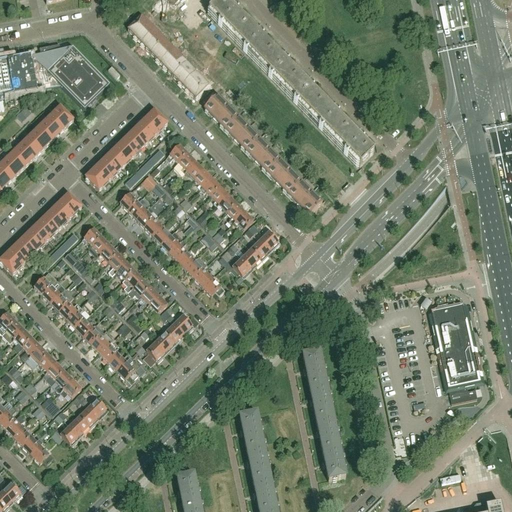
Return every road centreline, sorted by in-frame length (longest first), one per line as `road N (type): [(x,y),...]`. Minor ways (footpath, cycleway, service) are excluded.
road 1 (unclassified): [(354,511),(385,481),(389,464),(357,311),(333,275)]
road 2 (residential): [(217,332),(62,174)]
road 3 (residential): [(304,244),(150,87)]
road 4 (residential): [(250,0),(396,150)]
road 5 (residential): [(131,417),(0,282)]
road 6 (residential): [(286,345),(320,511)]
road 7 (secondary): [(333,275),(440,168)]
road 8 (primary): [(483,169),(511,314)]
road 9 (secondary): [(409,163),(317,257)]
road 10 (secondary): [(317,257),(226,341)]
road 11 (residential): [(62,174),(150,87)]
road 12 (secondary): [(226,341),(139,426)]
